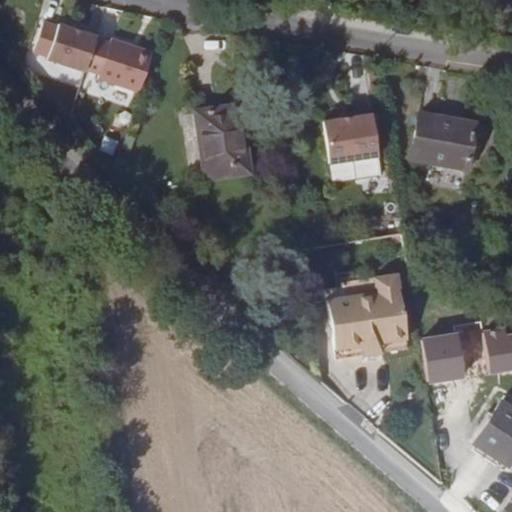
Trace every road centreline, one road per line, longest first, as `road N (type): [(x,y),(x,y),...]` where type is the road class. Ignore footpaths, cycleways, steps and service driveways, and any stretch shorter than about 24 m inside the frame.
road 1 (residential): [(0,82),(111,203),(435,511)]
road 2 (residential): [(149,0),(511,60)]
